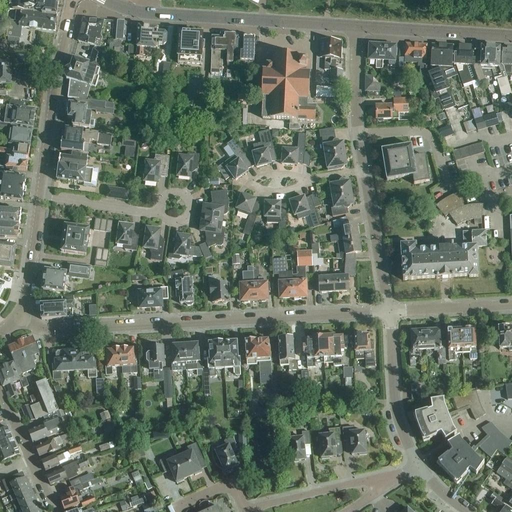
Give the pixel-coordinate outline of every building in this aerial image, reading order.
[(9,0),(10,11),(16,12),(27,13),(27,11),(24,10),(24,0),(9,0)] [(34,0),(24,0),(24,10),(27,11),(27,13),(43,15),(44,9),(41,9),(41,6),(34,5),(34,0)] [(59,0),(34,0),(34,5),(41,6),(41,9),(44,9),(43,15),(57,17),(58,7),(59,0)] [(27,13),(16,12),(15,22),(8,21),(6,38),(8,38),(20,39),(22,28),(55,32),(57,17),(43,15),(27,13)] [(78,42),(100,49),(102,41),(105,42),(105,38),(112,39),(114,23),(104,22),(83,20),(78,42)] [(116,23),(114,44),(110,44),(109,51),(108,51),(108,59),(123,69),(124,56),(120,55),(122,42),(125,42),(127,24),(116,23)] [(157,34),(157,30),(139,28),(136,57),(143,58),(144,49),(155,50),(156,46),(164,47),(166,45),(167,37),(165,34),(157,34)] [(178,64),(201,66),(201,53),(203,53),(204,45),(202,43),(202,35),(179,34),(178,64)] [(214,52),(214,57),(223,58),(223,50),(227,50),(228,36),(221,36),(221,38),(212,38),(212,52),(214,52)] [(240,36),(228,36),(227,50),(228,50),(227,63),(233,64),(233,52),(239,53),(240,36)] [(240,68),(249,68),(249,62),(254,63),(255,39),(254,39),(252,37),(247,37),(245,39),(244,39),(243,53),(241,53),(241,62),(240,68)] [(8,38),(7,45),(19,46),(20,39),(8,38)] [(325,71),(330,71),(332,42),(328,42),(328,41),(324,41),(323,42),(322,42),(321,59),(325,59),(325,71)] [(332,42),(330,71),(332,71),(331,83),(342,83),(343,72),(336,71),(336,61),(340,61),(340,60),(341,60),(342,44),(340,44),(340,42),(338,42),(338,41),(334,41),(334,42),(332,42)] [(383,46),(382,46),(378,46),(378,44),(373,43),(371,46),(370,46),(369,61),(377,61),(376,69),(377,69),(377,72),(382,72),(382,62),(383,46)] [(383,44),(382,46),(383,46),(382,62),(390,62),(389,66),(391,70),(394,71),(394,69),(395,69),(395,62),(396,47),(393,47),(391,44),(383,44)] [(420,72),(425,72),(426,68),(427,46),(406,45),(405,59),(399,59),(398,69),(404,69),(405,63),(419,64),(418,67),(420,67),(420,72)] [(455,107),(441,68),(452,69),(453,47),(432,46),(431,68),(426,68),(425,72),(425,79),(425,80),(433,102),(438,100),(443,111),(455,107)] [(471,83),(470,80),(466,67),(467,48),(455,47),(454,66),(463,67),(463,73),(458,74),(462,86),(471,83)] [(485,82),(482,71),(481,67),(481,51),(476,51),(476,48),(467,48),(466,67),(470,80),(476,78),(478,82),(478,85),(485,82)] [(481,67),(482,71),(492,71),(494,81),(497,80),(502,97),(511,94),(507,78),(506,76),(503,66),(501,66),(502,49),(481,48),(481,51),(481,67)] [(511,49),(502,49),(501,66),(503,66),(506,76),(511,74),(511,71),(511,49)] [(68,99),(79,100),(83,85),(96,89),(99,77),(98,77),(105,54),(93,50),(90,62),(86,61),(86,64),(73,60),(71,68),(70,68),(66,71),(64,76),(66,80),(70,81),(68,99)] [(263,65),(262,98),(263,98),(262,120),(315,122),(316,108),(307,107),(307,101),(309,101),(310,62),(300,62),(301,57),(292,57),(292,56),(283,56),(274,56),(273,65),(263,65)] [(223,58),(214,57),(212,57),(211,74),(220,75),(220,71),(222,71),(223,58)] [(0,89),(7,90),(7,85),(11,85),(12,63),(0,62),(0,89)] [(323,80),(323,74),(316,73),(315,86),(329,87),(330,80),(323,80)] [(367,92),(367,98),(380,98),(380,85),(379,85),(373,79),(373,78),(366,77),(365,92),(367,92)] [(338,99),(338,89),(317,88),(316,98),(338,99)] [(238,106),(251,107),(252,96),(239,95),(238,106)] [(393,107),(376,107),(376,120),(392,120),(398,120),(398,114),(408,113),(408,99),(393,100),(393,107)] [(35,111),(23,109),(24,103),(10,101),(9,107),(7,107),(4,124),(33,129),(35,111)] [(68,119),(74,120),(73,127),(95,130),(96,121),(91,121),(92,115),(86,114),(87,111),(96,112),(96,114),(108,115),(109,110),(110,110),(111,103),(106,102),(105,103),(88,101),(87,107),(69,105),(69,106),(67,106),(66,114),(68,114),(68,115),(69,115),(68,119)] [(496,114),(482,118),(486,128),(499,124),(496,116),(496,114)] [(486,128),(482,118),(474,120),(477,130),(484,129),(486,128)] [(473,122),(463,125),(467,134),(476,131),(473,122)] [(9,146),(30,149),(33,130),(11,128),(12,126),(0,124),(0,130),(11,131),(9,146)] [(335,136),(334,129),(320,132),(321,139),(322,139),(322,138),(335,136)] [(85,136),(83,136),(83,133),(66,130),(64,142),(62,142),(61,152),(84,155),(88,155),(90,143),(97,144),(97,146),(111,148),(112,137),(91,135),(91,134),(86,134),(85,136)] [(255,153),(253,154),(256,169),(271,165),(270,163),(277,162),(269,131),(258,134),(261,144),(253,146),(255,153)] [(297,164),(303,166),(304,154),(306,136),(299,135),(298,149),(285,148),(285,151),(283,150),(282,165),(297,167),(297,164)] [(322,138),(325,158),(345,155),(343,143),(339,144),(339,143),(338,143),(338,142),(337,142),(336,142),(335,136),(322,138)] [(137,139),(124,137),(123,148),(135,149),(137,139)] [(225,163),(229,168),(227,169),(235,182),(248,173),(246,171),(252,168),(233,141),(227,145),(235,156),(225,163)] [(412,177),(414,186),(430,183),(425,156),(413,158),(411,146),(382,151),(387,182),(412,177)] [(0,167),(6,169),(27,172),(29,158),(28,158),(30,149),(19,148),(18,151),(11,150),(10,151),(0,149),(0,167)] [(60,158),(59,166),(59,167),(76,169),(77,167),(78,167),(78,164),(80,165),(81,156),(73,155),(72,159),(60,158)] [(177,178),(191,179),(192,169),(198,169),(199,156),(189,155),(186,156),(186,159),(180,158),(177,178)] [(345,155),(325,158),(328,172),(341,170),(342,170),(342,169),(343,168),(343,167),(347,167),(345,155)] [(59,167),(57,181),(84,185),(91,186),(93,171),(86,170),(86,168),(87,161),(88,157),(81,156),(80,165),(78,164),(78,167),(77,167),(76,169),(59,167)] [(155,160),(153,162),(153,164),(146,163),(144,183),(157,184),(158,180),(161,178),(167,179),(169,158),(155,156),(155,160)] [(0,199),(22,203),(26,179),(25,179),(0,175),(0,199)] [(330,184),(332,197),(351,194),(349,183),(346,183),(345,182),(344,182),(344,181),(343,181),(330,184)] [(107,199),(128,202),(130,192),(108,189),(107,199)] [(204,207),(202,220),(222,223),(223,216),(225,217),(227,215),(229,206),(227,192),(211,194),(213,208),(204,207)] [(317,194),(311,197),(315,209),(321,207),(317,194)] [(351,194),(332,197),(334,209),(331,209),(333,218),(348,215),(347,209),(348,209),(349,208),(349,207),(349,206),(353,206),(351,194)] [(249,217),(243,234),(250,236),(262,204),(255,203),(256,201),(242,196),(236,210),(238,211),(238,213),(249,217)] [(315,209),(311,197),(305,200),(304,198),(290,203),(294,217),(296,216),(298,221),(310,217),(314,229),(321,227),(315,209)] [(448,199),(445,200),(448,207),(451,205),(453,204),(450,198),(448,199)] [(443,202),(440,204),(444,209),(445,209),(446,208),(448,207),(445,200),(443,202)] [(265,203),(265,218),(267,218),(267,224),(279,225),(278,240),(286,238),(287,205),(280,206),(280,204),(265,203)] [(454,212),(455,211),(457,210),(458,210),(459,209),(456,203),(454,203),(453,204),(451,205),(454,212)] [(436,207),(440,212),(442,211),(444,209),(440,204),(438,205),(436,207)] [(449,215),(451,214),(452,213),(453,212),(454,212),(451,205),(448,207),(446,208),(445,209),(449,215)] [(0,223),(20,225),(21,212),(12,211),(13,209),(9,209),(8,211),(0,210),(0,223)] [(447,216),(449,215),(445,209),(444,209),(442,211),(440,212),(445,218),(447,216)] [(449,215),(453,221),(455,219),(457,219),(453,212),(452,213),(451,214),(449,215)] [(337,229),(340,242),(359,240),(357,231),(358,231),(357,227),(356,227),(356,225),(349,226),(346,218),(332,223),(334,230),(337,229)] [(94,231),(111,234),(113,222),(95,219),(94,231)] [(222,223),(202,220),(200,232),(205,233),(207,235),(206,243),(209,249),(216,245),(217,247),(221,247),(223,246),(225,231),(223,228),(221,228),(222,223)] [(0,240),(4,241),(5,239),(18,240),(19,227),(0,225),(0,240)] [(123,249),(125,251),(137,252),(138,239),(132,238),(133,228),(120,226),(117,245),(123,246),(123,249)] [(61,253),(86,256),(90,230),(65,227),(61,253)] [(152,255),(151,261),(162,263),(164,243),(159,242),(160,231),(147,229),(144,249),(150,250),(150,252),(152,255)] [(486,248),(485,232),(463,234),(464,249),(453,249),(453,248),(452,248),(452,249),(416,251),(416,246),(401,246),(403,282),(416,281),(416,280),(436,279),(436,280),(453,279),(453,278),(469,278),(469,279),(478,278),(477,248),(486,248)] [(168,259),(179,261),(181,259),(182,257),(188,258),(188,257),(200,259),(203,258),(199,249),(190,248),(191,238),(178,236),(176,247),(170,246),(168,259)] [(344,260),(346,260),(355,260),(355,254),(361,253),(361,251),(360,247),(359,240),(340,242),(337,243),(339,255),(336,255),(336,260),(344,260)] [(0,268),(13,270),(16,247),(0,244),(0,268)] [(95,267),(107,269),(109,251),(97,249),(95,267)] [(292,278),(294,299),(294,301),(301,301),(301,299),(307,298),(305,269),(306,267),(313,267),(312,256),(312,252),(297,253),(298,270),(297,270),(298,278),(293,278),(292,278)] [(204,258),(206,263),(213,261),(211,255),(204,258)] [(319,255),(312,256),(313,267),(323,267),(323,260),(319,260),(319,255)] [(280,300),(294,299),(292,278),(293,278),(292,273),(286,274),(285,260),(273,261),(273,274),(279,274),(280,300)] [(345,278),(333,278),(334,293),(348,292),(348,278),(355,278),(356,263),(354,263),(355,260),(346,260),(345,278)] [(43,291),(64,294),(65,284),(68,284),(69,279),(90,281),(91,267),(68,264),(66,274),(45,272),(43,291)] [(253,269),(255,302),(260,301),(260,302),(261,303),(265,303),(266,301),(267,301),(267,294),(270,294),(270,284),(265,285),(265,279),(258,279),(258,267),(253,267),(253,269)] [(255,302),(253,269),(248,269),(248,279),(243,279),(243,286),(238,286),(238,295),(241,295),(241,302),(243,302),(243,303),(244,304),(248,304),(249,302),(255,302)] [(163,276),(167,283),(176,283),(177,299),(180,299),(180,305),(185,305),(187,307),(191,307),(193,305),(194,305),(193,284),(193,282),(192,281),(192,280),(183,281),(182,271),(163,276)] [(209,278),(210,297),(213,296),(213,304),(222,303),(223,304),(225,305),(227,304),(228,303),(229,303),(229,293),(230,293),(230,285),(216,285),(216,278),(209,278)] [(334,293),(333,278),(319,279),(320,294),(334,293)] [(153,290),(153,293),(146,293),(146,291),(137,291),(137,299),(136,299),(137,310),(162,308),(161,301),(168,301),(167,289),(161,289),(161,290),(153,290)] [(41,306),(42,321),(67,319),(73,319),(73,311),(75,311),(74,304),(74,297),(62,299),(62,305),(41,306)] [(498,329),(499,336),(494,336),(495,345),(499,345),(499,350),(509,350),(509,352),(511,352),(511,328),(507,329),(506,327),(501,327),(500,329),(498,329)] [(462,355),(461,331),(459,329),(454,330),(452,332),(447,332),(449,362),(455,362),(455,355),(462,355)] [(426,351),(425,331),(418,331),(417,333),(412,333),(413,352),(410,352),(410,367),(416,367),(415,362),(417,362),(417,357),(419,357),(418,351),(426,351)] [(433,331),(425,331),(426,351),(434,350),(435,353),(438,352),(439,366),(445,366),(444,343),(440,343),(439,332),(434,332),(433,331)] [(461,331),(462,355),(469,354),(470,361),(476,361),(476,352),(473,352),(473,350),(476,350),(475,331),(461,331)] [(365,361),(366,369),(375,368),(373,346),(370,346),(369,337),(364,337),(362,334),(356,335),(355,337),(354,337),(355,354),(356,354),(356,361),(365,361)] [(324,360),(323,338),(322,338),(322,336),(315,337),(315,339),(313,339),(313,340),(303,340),(304,347),(303,347),(304,354),(307,354),(308,369),(315,369),(315,366),(324,365),(324,360)] [(324,338),(323,338),(324,360),(333,359),(334,368),(342,367),(341,359),(341,352),(344,352),(344,350),(347,350),(347,345),(347,338),(333,339),(333,338),(331,338),(331,336),(324,336),(324,338)] [(14,363),(13,364),(23,390),(29,387),(26,378),(22,380),(20,376),(36,370),(33,362),(36,361),(34,356),(39,354),(32,338),(22,342),(22,341),(18,343),(18,344),(8,348),(14,363)] [(246,342),(247,366),(257,366),(257,364),(259,364),(261,385),(272,385),(270,349),(269,349),(268,342),(256,342),(256,341),(253,339),(248,340),(246,342)] [(280,367),(289,367),(289,372),(296,371),(296,361),(294,362),(293,340),(279,340),(280,367)] [(225,369),(223,344),(221,342),(215,342),(213,344),(213,345),(209,345),(210,362),(208,364),(209,370),(209,378),(217,377),(216,370),(225,369)] [(237,343),(223,344),(225,369),(234,369),(234,374),(236,376),(240,376),(240,369),(240,362),(238,360),(237,343)] [(172,373),(187,371),(185,344),(177,345),(177,346),(172,346),(173,364),(171,364),(172,373)] [(185,344),(187,371),(197,371),(198,377),(203,377),(202,362),(200,363),(199,345),(194,345),(193,344),(185,344)] [(165,364),(163,347),(162,347),(162,346),(150,347),(150,348),(149,348),(149,354),(148,354),(146,357),(147,363),(149,365),(150,371),(154,371),(155,382),(163,381),(162,364),(165,364)] [(121,369),(120,350),(119,348),(117,348),(116,350),(106,350),(107,368),(106,368),(106,376),(113,376),(112,370),(121,369)] [(124,349),(120,350),(121,369),(122,369),(123,374),(128,374),(128,375),(137,374),(137,366),(135,367),(135,361),(134,354),(134,349),(128,349),(127,348),(124,348),(124,349)] [(85,350),(74,351),(74,372),(88,372),(89,379),(96,379),(95,364),(93,364),(93,359),(92,359),(91,353),(89,350),(85,351),(85,350)] [(74,372),(74,351),(62,351),(62,352),(58,352),(56,354),(56,361),(55,361),(55,366),(53,366),(54,381),(61,380),(61,373),(74,372)] [(23,390),(13,364),(0,368),(0,380),(3,388),(7,386),(11,398),(18,396),(13,383),(19,381),(23,390)] [(353,379),(352,369),(344,369),(344,380),(353,379)] [(96,381),(97,395),(105,395),(104,380),(96,381)] [(43,403),(30,408),(36,421),(58,412),(53,398),(54,398),(53,395),(52,396),(46,381),(36,385),(43,403)] [(58,384),(53,386),(57,394),(61,391),(58,384)] [(411,386),(412,400),(424,400),(423,385),(411,386)] [(467,401),(478,398),(476,392),(465,394),(466,398),(467,401)] [(469,408),(480,404),(480,403),(478,398),(467,401),(468,405),(469,408)] [(429,440),(437,437),(436,436),(441,435),(445,442),(456,435),(453,430),(444,407),(443,401),(431,403),(432,411),(428,413),(427,412),(419,415),(421,418),(415,420),(422,439),(428,437),(429,440)] [(471,413),(472,415),(483,410),(482,408),(480,404),(469,408),(471,413)] [(23,411),(27,423),(35,421),(30,408),(23,411)] [(474,419),(476,421),(486,416),(484,413),(483,410),(472,415),(474,419)] [(100,416),(103,423),(111,420),(108,412),(100,416)] [(183,424),(184,418),(176,416),(175,423),(183,424)] [(30,439),(31,441),(31,442),(33,442),(33,444),(43,440),(44,440),(46,439),(63,432),(58,418),(42,424),(43,426),(28,432),(31,438),(30,439)] [(486,435),(494,428),(491,424),(481,430),(484,433),(486,435)] [(103,429),(105,436),(116,433),(113,425),(103,429)] [(0,431),(0,442),(11,437),(7,428),(0,431)] [(343,429),(344,443),(350,442),(352,456),(359,455),(359,457),(367,456),(364,432),(354,433),(354,428),(343,429)] [(490,440),(498,431),(495,428),(494,428),(486,435),(489,438),(490,440)] [(334,443),(341,443),(340,430),(328,431),(329,436),(319,437),(322,461),(329,460),(329,459),(336,458),(334,443)] [(494,443),(502,435),(499,432),(498,431),(490,440),(491,441),(494,443)] [(302,439),(289,440),(291,464),(298,463),(298,462),(305,461),(304,447),(310,446),(309,433),(302,433),(302,439)] [(499,448),(506,438),(503,436),(502,435),(494,443),(497,445),(498,447),(499,448)] [(0,452),(15,446),(11,437),(0,442),(0,452)] [(36,452),(37,454),(38,455),(39,458),(48,454),(48,455),(58,451),(56,448),(63,445),(60,438),(53,441),(35,448),(36,451),(36,452)] [(497,451),(504,456),(511,443),(507,440),(506,438),(499,448),(497,451)] [(224,448),(215,452),(225,474),(232,471),(231,470),(238,467),(232,454),(238,451),(233,439),(222,443),(224,448)] [(444,464),(440,468),(454,482),(458,478),(460,481),(467,475),(466,474),(469,471),(476,476),(484,465),(479,462),(462,444),(459,439),(448,446),(452,453),(449,456),(448,455),(442,461),(444,464)] [(99,448),(101,453),(111,450),(109,445),(99,448)] [(188,454),(180,458),(189,478),(194,476),(195,477),(202,474),(200,471),(206,469),(196,445),(186,449),(188,454)] [(15,446),(0,452),(0,463),(0,464),(19,456),(19,455),(15,446)] [(145,457),(140,446),(132,449),(137,460),(145,457)] [(68,450),(70,456),(82,452),(80,447),(68,450)] [(486,467),(506,481),(511,485),(511,483),(511,463),(507,460),(507,459),(504,456),(497,451),(495,453),(491,459),(486,467)] [(43,466),(42,467),(44,470),(45,471),(46,472),(60,466),(59,464),(66,461),(63,456),(56,458),(55,456),(41,462),(43,466)] [(189,478),(180,458),(167,463),(166,459),(160,462),(165,474),(171,472),(177,485),(184,482),(183,481),(189,478)] [(63,471),(47,478),(50,486),(65,480),(66,482),(77,477),(76,474),(78,473),(77,471),(80,470),(93,465),(90,459),(78,464),(77,463),(74,464),(62,469),(63,471)] [(13,490),(15,495),(30,488),(26,478),(18,482),(15,476),(2,482),(7,493),(13,490)] [(70,483),(72,490),(83,485),(80,479),(70,483)] [(511,485),(506,481),(503,486),(511,491),(511,501),(510,505),(511,506),(511,485)] [(83,485),(72,490),(65,492),(67,496),(60,499),(62,505),(59,506),(61,510),(64,509),(64,511),(79,505),(77,499),(81,497),(79,493),(94,487),(92,482),(83,486),(83,485)] [(17,500),(19,504),(34,497),(30,488),(15,495),(9,497),(11,502),(17,500)] [(497,511),(511,511),(500,504),(503,501),(494,494),(490,499),(494,502),(492,505),(498,510),(497,511)] [(21,509),(22,511),(26,511),(38,507),(34,497),(19,504),(13,507),(15,511),(21,509)] [(129,502),(131,509),(146,503),(144,497),(129,502)] [(81,503),(83,508),(96,504),(94,498),(81,503)] [(115,506),(117,511),(121,511),(127,510),(124,502),(115,506)]
